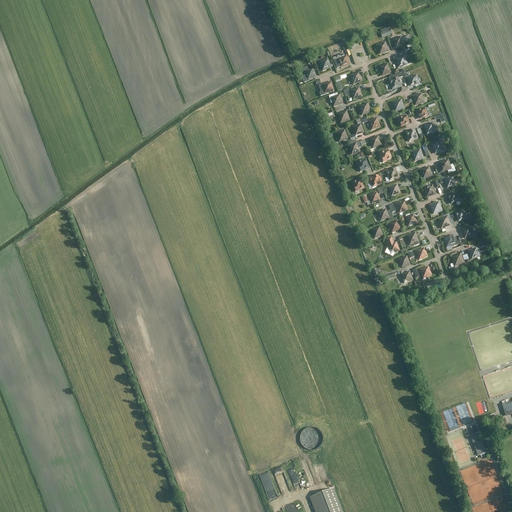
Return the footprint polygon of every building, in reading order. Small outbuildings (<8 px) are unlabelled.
[(393,41),(396,48),(403,45),(401,42),(402,41),(401,37),(397,39),(397,40),(393,41)] [(376,46),(377,50),(378,49),(380,54),(387,51),(385,44),(380,46),(380,45),(376,46)] [(344,67),(344,66),(348,64),(346,57),(338,60),(340,65),(339,65),(341,69),(344,67)] [(397,60),(399,67),(403,66),(407,65),(406,61),(405,62),(403,58),(397,60)] [(320,63),(322,67),(321,68),(322,72),(326,70),(326,69),(330,68),(327,61),(320,63)] [(381,72),(382,75),(389,73),(387,66),(383,67),(383,66),(379,68),(380,72),(381,72)] [(304,72),(306,76),(307,76),(308,79),(315,77),(312,70),(309,72),(308,71),(304,72)] [(352,81),(353,85),(357,84),(356,83),(361,81),(358,74),(351,77),(353,81),(352,81)] [(408,79),(411,86),(415,85),(415,86),(419,84),(418,80),(417,81),(415,77),(408,79)] [(392,86),(391,86),(392,90),(396,89),(396,88),(400,86),(397,79),(390,82),(392,86)] [(320,93),(319,93),(321,97),(325,95),(328,93),(328,92),(333,91),(330,84),(323,86),(322,85),(318,86),(320,93)] [(352,97),(353,101),(357,99),(356,98),(361,97),(358,89),(351,92),(352,97)] [(337,94),(328,96),(331,104),(332,103),(333,107),(337,106),(337,105),(341,104),(339,96),(338,96),(337,94)] [(413,98),(416,105),(420,104),(421,104),(424,103),(423,100),(422,100),(421,95),(413,98)] [(393,104),(395,107),(394,108),(395,112),(399,110),(403,108),(400,101),(393,104)] [(365,114),(370,112),(367,105),(360,107),(361,112),(360,112),(362,116),(365,115),(365,114)] [(417,112),(420,119),(424,117),(424,118),(428,117),(427,113),(426,114),(424,109),(417,112)] [(338,115),(340,120),(339,120),(340,124),(344,123),(344,122),(348,120),(346,113),(338,115)] [(400,122),(401,127),(408,124),(406,117),(401,119),(401,118),(397,119),(399,122),(400,122)] [(375,129),(374,129),(379,127),(376,120),(369,122),(371,127),(370,127),(371,131),(375,129)] [(354,133),(355,136),(359,135),(358,134),(363,132),(360,125),(353,128),(355,132),(354,133)] [(425,127),(427,134),(431,133),(435,132),(434,128),(433,128),(432,125),(425,127)] [(408,139),(409,142),(412,141),(412,140),(416,138),(414,131),(407,134),(408,138),(408,139)] [(339,139),(338,139),(339,143),(343,141),(342,140),(347,139),(344,132),(337,134),(339,139)] [(376,147),(380,145),(377,138),(370,141),(372,145),(371,145),(372,149),(376,148),(376,147)] [(433,146),(436,153),(439,152),(440,153),(444,151),(442,147),(441,148),(440,144),(433,146)] [(350,153),(351,156),(355,155),(354,154),(359,152),(356,145),(349,148),(350,152),(350,153)] [(413,158),(414,162),(418,160),(422,158),(419,151),(412,154),(414,158),(413,158)] [(386,162),(386,160),(390,159),(388,152),(380,154),(382,159),(381,159),(383,163),(386,162)] [(358,164),(359,168),(358,169),(360,172),(364,171),(363,170),(368,168),(365,161),(358,164)] [(440,164),(442,171),(447,170),(447,171),(451,169),(450,166),(449,166),(447,161),(440,164)] [(426,178),(431,176),(428,169),(421,171),(423,176),(422,176),(423,180),(427,178),(426,178)] [(387,173),(389,177),(388,178),(389,181),(393,180),(393,179),(397,177),(395,170),(387,173)] [(370,180),(372,184),(371,184),(372,188),(376,187),(376,186),(380,184),(379,181),(382,180),(380,176),(377,178),(377,177),(370,180)] [(445,181),(447,188),(451,186),(451,187),(455,186),(454,182),(453,182),(452,178),(450,179),(449,177),(445,178),(446,180),(445,181)] [(354,189),(355,192),(359,191),(358,190),(363,188),(360,181),(353,184),(355,188),(354,189)] [(395,195),(399,193),(396,186),(389,189),(391,193),(390,193),(391,197),(395,196),(395,195)] [(426,193),(427,197),(434,194),(432,187),(428,189),(428,188),(424,189),(425,193),(426,193)] [(370,201),(371,205),(375,204),(375,203),(379,201),(376,194),(369,197),(371,201),(370,201)] [(448,197),(451,204),(455,202),(456,203),(459,202),(458,198),(457,199),(455,194),(448,197)] [(398,210),(397,211),(399,214),(402,213),(402,212),(406,210),(404,203),(397,206),(398,210)] [(432,210),(433,214),(437,213),(437,212),(441,211),(438,204),(431,207),(432,210)] [(378,214),(380,218),(379,218),(380,222),(384,220),(388,218),(385,211),(378,214)] [(456,214),(459,221),(463,219),(463,220),(467,219),(466,216),(465,216),(463,211),(456,214)] [(407,223),(408,227),(412,225),(411,224),(416,223),(413,216),(406,218),(408,223),(407,223)] [(441,225),(440,225),(441,229),(445,228),(444,227),(449,225),(447,218),(439,221),(441,225)] [(390,230),(392,234),(395,232),(395,231),(399,230),(396,223),(389,225),(391,230),(390,230)] [(373,236),(374,239),(378,238),(377,237),(382,235),(379,228),(372,231),(374,235),(373,236)] [(462,231),(465,238),(470,236),(470,237),(473,236),(472,232),(471,233),(470,228),(462,231)] [(408,242),(410,245),(413,244),(413,243),(417,241),(415,234),(408,237),(409,242),(408,242)] [(451,246),(451,245),(454,244),(452,237),(445,239),(446,243),(447,247),(451,246)] [(388,246),(385,253),(392,257),(394,253),(394,252),(398,251),(395,244),(393,245),(391,238),(386,240),(388,246)] [(417,252),(418,257),(417,257),(419,260),(422,259),(422,258),(426,256),(424,249),(417,252)] [(469,252),(472,259),(475,258),(479,257),(478,253),(480,252),(478,249),(476,250),(476,249),(469,252)] [(453,263),(455,267),(458,266),(458,265),(462,263),(460,256),(452,259),(454,263),(453,263)] [(404,266),(409,265),(406,258),(399,260),(401,265),(400,265),(401,269),(405,267),(404,266)] [(426,277),(430,275),(428,268),(421,271),(422,275),(421,276),(423,279),(426,278),(426,277)] [(380,273),(378,274),(376,269),(372,271),(375,279),(382,276),(380,273)] [(402,276),(404,280),(403,280),(404,284),(407,283),(407,282),(411,280),(409,273),(402,276)] [(511,413),(511,401),(502,405),(505,416),(511,413)] [(472,441),(478,456),(486,453),(480,438),(472,441)] [(342,511),(333,489),(310,498),(315,511),(342,511)]
